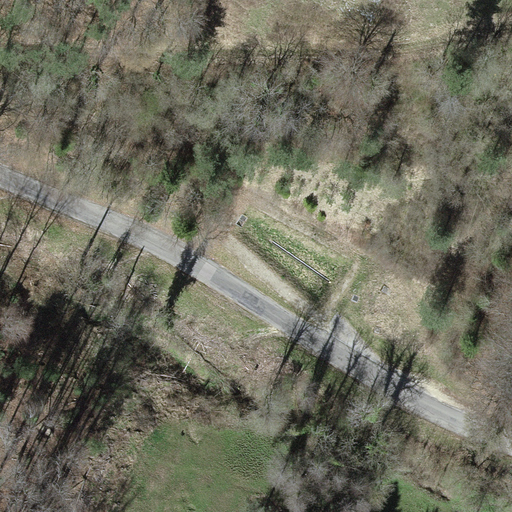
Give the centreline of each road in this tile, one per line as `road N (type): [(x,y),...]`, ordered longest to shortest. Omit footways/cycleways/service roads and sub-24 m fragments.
road 1 (tertiary): [(0,175),(185,257),(413,399),(511,443)]
road 2 (track): [(511,26),(347,53),(0,45)]
